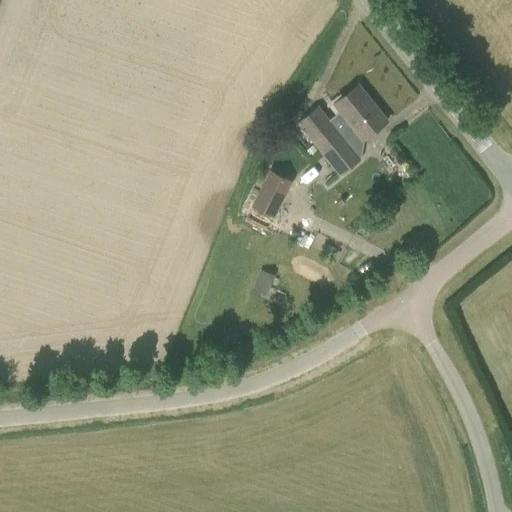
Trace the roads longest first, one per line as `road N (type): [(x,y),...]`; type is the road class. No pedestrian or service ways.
road 1 (unclassified): [(0,416),(232,387),(296,365),(408,298)]
road 2 (unclassified): [(494,511),(463,399),(408,298)]
road 3 (tertiary): [(511,178),(365,0)]
road 4 (unclassified): [(408,298),(511,207)]
